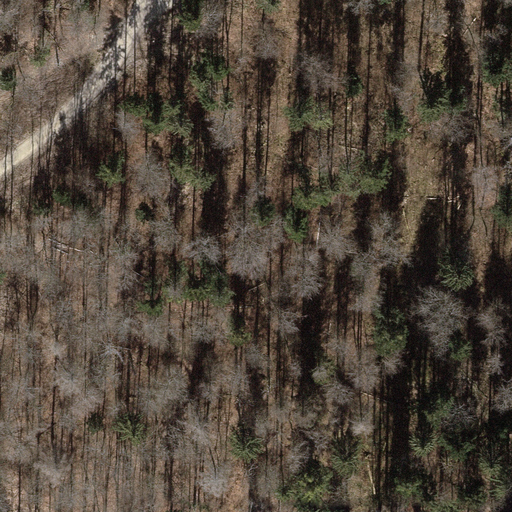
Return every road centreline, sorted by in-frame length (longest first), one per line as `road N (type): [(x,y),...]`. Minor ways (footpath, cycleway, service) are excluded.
road 1 (track): [(149,7),(122,64),(89,105),(0,167)]
road 2 (track): [(149,7),(0,92)]
